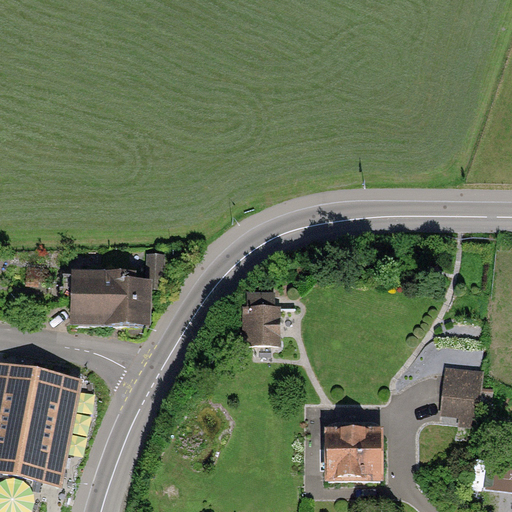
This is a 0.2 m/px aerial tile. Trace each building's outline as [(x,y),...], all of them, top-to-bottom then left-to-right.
[(164,257),(147,257),(147,280),(147,290),(164,290),(164,257)] [(72,329),(146,330),(147,290),(147,280),(136,279),(136,272),(73,271),(72,329)] [(279,351),(278,311),(242,311),(243,351),(279,351)] [(0,479),(51,491),(75,388),(0,371),(0,479)] [(472,418),(478,376),(443,372),(437,414),(472,418)] [(380,484),(380,435),(330,435),(330,484),(380,484)]
